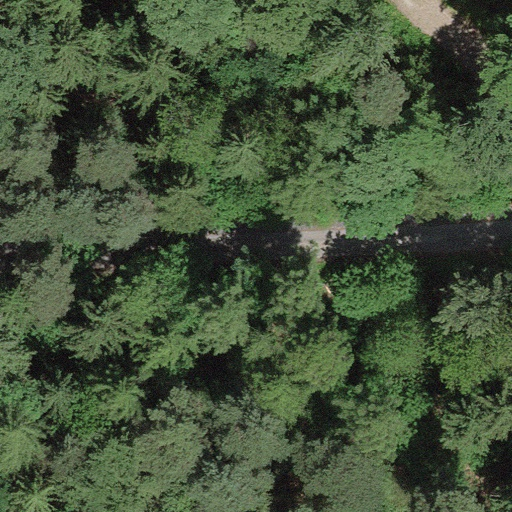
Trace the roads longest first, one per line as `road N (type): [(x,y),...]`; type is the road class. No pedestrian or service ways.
road 1 (track): [(507,231),(303,138),(0,49)]
road 2 (track): [(0,238),(511,231)]
road 3 (track): [(397,0),(511,84)]
